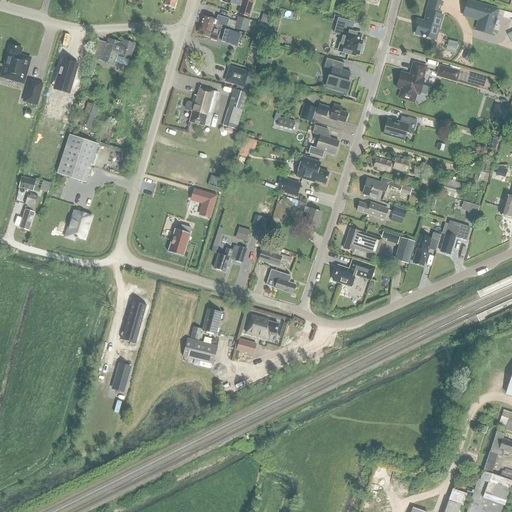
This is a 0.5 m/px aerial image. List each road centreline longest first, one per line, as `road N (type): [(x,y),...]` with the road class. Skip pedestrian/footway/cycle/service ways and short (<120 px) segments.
road 1 (residential): [(303,315),(394,0)]
road 2 (residential): [(118,256),(185,18)]
road 3 (unclassified): [(511,253),(368,318),(325,325),(303,315)]
road 4 (unclassified): [(303,315),(118,256)]
road 5 (unclassified): [(185,18),(176,28),(75,28),(42,19)]
road 6 (unclassified): [(118,256),(82,262),(0,240)]
